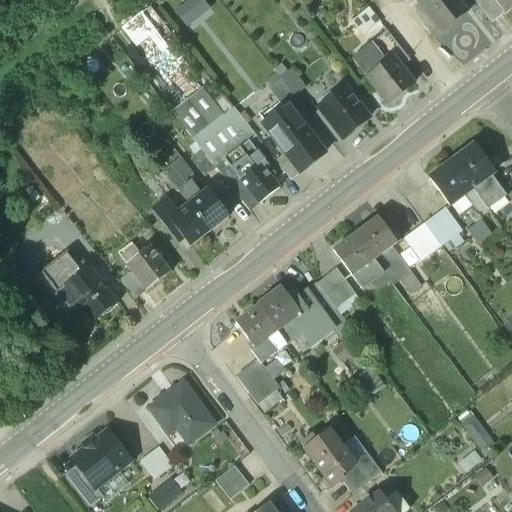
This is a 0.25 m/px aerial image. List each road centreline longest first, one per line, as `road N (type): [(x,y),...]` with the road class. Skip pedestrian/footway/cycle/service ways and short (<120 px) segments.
road 1 (tertiary): [(173,321),(491,83)]
road 2 (residential): [(173,321),(314,511)]
road 3 (tertiary): [(0,463),(173,321)]
road 4 (track): [(466,103),(385,0)]
